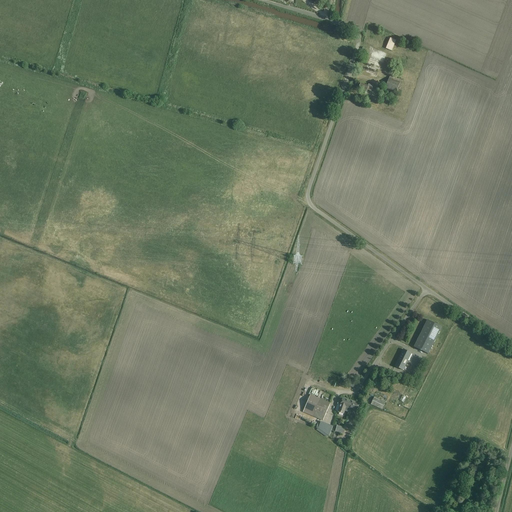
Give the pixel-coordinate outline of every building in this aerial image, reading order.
[(377,76),(382,63),(370,58),(365,72),(377,76)] [(396,93),(400,83),(389,79),(385,88),(396,93)] [(368,86),(360,83),(358,89),(367,92),(367,90),(371,92),(373,86),(369,85),(368,86)] [(428,320),(414,347),(428,354),(441,327),(428,320)] [(411,354),(409,353),(403,350),(395,367),(403,371),(411,354)] [(344,382),(353,388),(357,381),(347,376),(344,382)] [(342,398),(342,400),(339,399),(337,404),(340,405),(338,411),(343,413),(344,410),(349,412),(350,408),(357,410),(359,404),(342,398)] [(382,410),(385,403),(374,398),(371,405),(382,410)] [(304,413),(304,414),(323,422),(330,404),(320,400),(317,407),(308,403),(304,413)] [(332,429),(320,424),(318,429),(329,437),(332,429)] [(343,435),(345,429),(337,426),(335,432),(343,435)]
